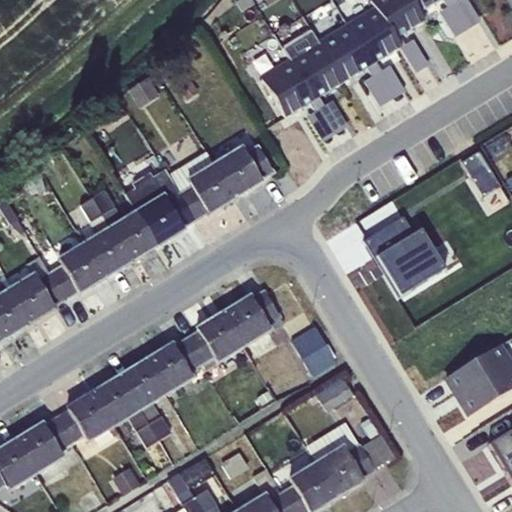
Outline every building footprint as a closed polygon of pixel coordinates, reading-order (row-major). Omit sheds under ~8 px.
[(249,0),(231,0),(241,15),(254,7),(249,0)] [(417,15),(408,0),(369,0),(374,10),(399,50),(403,47),(398,39),(422,23),(417,15)] [(450,6),(446,0),(408,0),(417,15),(440,1),(446,9),(450,6)] [(461,0),(455,3),(450,6),(466,32),(479,24),(464,0),(461,0)] [(450,6),(446,9),(438,14),(453,40),(466,32),(450,6)] [(374,10),(345,27),(375,76),(380,73),(374,65),(399,50),(374,10)] [(345,27),(316,45),(341,85),(365,71),(370,79),(375,76),(345,27)] [(288,62),(316,45),(309,32),(281,49),(288,62)] [(403,47),(399,50),(415,75),(427,68),(411,42),(403,47)] [(316,45),(288,62),(318,111),(323,108),(317,100),(341,85),(316,45)] [(318,111),(288,62),(258,80),(283,121),(308,106),(313,114),(318,111)] [(380,73),(375,76),(391,102),(403,94),(388,68),(380,73)] [(375,76),(370,79),(362,84),(378,110),(391,102),(375,76)] [(186,78),(175,86),(186,102),(197,95),(186,78)] [(147,80),(128,94),(138,111),(158,98),(147,80)] [(323,108),(318,111),(333,137),(346,129),(331,103),(323,108)] [(318,111),(313,114),(305,119),(321,145),(333,137),(318,111)] [(240,149),(211,166),(234,202),(260,185),(259,183),(272,175),(258,152),(259,152),(256,147),(243,156),(240,149)] [(234,202),(211,166),(204,154),(165,177),(193,223),(205,215),(207,218),(234,202)] [(135,214),(154,251),(182,233),(181,231),(193,223),(163,174),(151,181),(148,177),(130,188),(133,192),(124,197),(135,214)] [(39,177),(23,181),(28,198),(43,194),(39,177)] [(103,193),(90,201),(130,265),(154,251),(135,214),(121,223),(103,193)] [(2,201),(0,202),(0,223),(4,230),(9,227),(19,238),(23,236),(2,201)] [(130,265),(90,201),(78,209),(95,237),(82,245),(106,280),(130,265)] [(20,221),(17,223),(38,258),(44,255),(33,236),(35,235),(26,218),(24,216),(18,219),(20,221)] [(401,219),(361,244),(396,301),(443,272),(419,232),(412,237),(401,219)] [(60,268),(47,276),(64,302),(76,295),(78,297),(106,280),(82,245),(55,262),(60,268)] [(32,276),(4,293),(26,329),(53,312),(51,310),(64,302),(47,276),(38,260),(25,267),(32,276)] [(0,343),(1,344),(26,329),(4,293),(0,295),(0,343)] [(248,299),(221,315),(243,350),(282,326),(262,293),(249,301),(248,299)] [(196,334),(184,342),(200,368),(203,374),(243,350),(221,315),(195,332),(196,334)] [(293,348),(316,334),(313,329),(289,343),(293,348)] [(316,334),(293,348),(312,379),(334,366),(316,334)] [(170,347),(142,364),(164,397),(192,381),(188,375),(200,368),(184,342),(171,349),(170,347)] [(511,365),(500,346),(445,380),(468,418),(511,390),(511,365)] [(142,364),(117,379),(157,442),(169,436),(151,406),(164,397),(142,364)] [(271,385),(265,389),(274,403),(307,382),(302,373),(279,387),(271,385)] [(117,379),(92,395),(113,430),(129,421),(144,450),(157,442),(117,379)] [(339,379),(314,396),(325,415),(351,397),(339,379)] [(67,413),(55,421),(71,448),(82,441),(86,447),(113,430),(92,395),(65,411),(67,413)] [(359,425),(371,444),(379,439),(380,438),(369,419),(359,425)] [(40,426),(14,442),(36,478),(62,462),(58,456),(71,448),(55,421),(42,428),(40,426)] [(314,465),(335,500),(362,484),(360,481),(373,473),(393,461),(379,439),(371,444),(360,451),(344,425),(304,449),(314,465)] [(511,431),(486,447),(507,482),(511,478),(511,431)] [(36,478),(14,442),(0,450),(0,489),(4,487),(8,495),(36,478)] [(237,456),(220,466),(229,482),(247,472),(237,456)] [(177,476),(187,491),(214,477),(203,460),(177,476)] [(314,465),(275,489),(288,511),(316,511),(335,500),(314,465)] [(128,470),(111,481),(121,497),(138,487),(128,470)] [(251,479),(262,497),(275,489),(264,471),(251,479)] [(199,511),(192,500),(187,491),(176,478),(166,484),(183,511),(199,511)] [(262,497),(237,511),(288,511),(275,489),(262,497)] [(215,511),(204,493),(192,500),(199,511),(215,511)]
